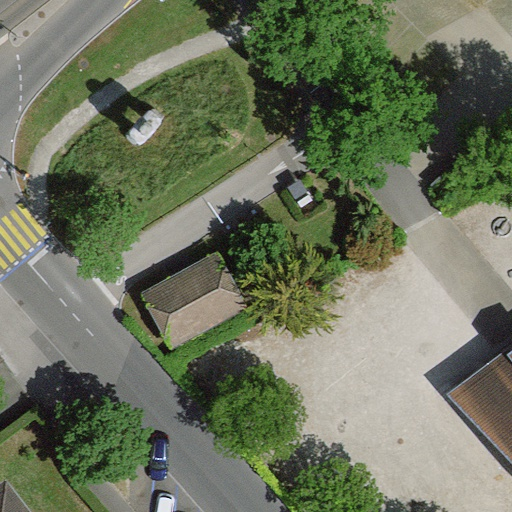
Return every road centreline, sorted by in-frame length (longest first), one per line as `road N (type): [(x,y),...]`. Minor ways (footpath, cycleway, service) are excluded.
road 1 (tertiary): [(0,228),(249,511)]
road 2 (secondary): [(0,93),(97,0)]
